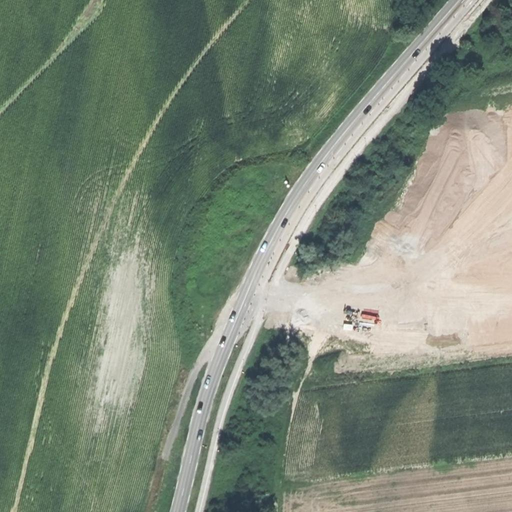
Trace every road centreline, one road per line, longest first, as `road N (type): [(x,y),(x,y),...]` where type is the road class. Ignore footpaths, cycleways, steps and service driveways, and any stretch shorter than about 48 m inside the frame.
road 1 (secondary): [(177,511),(210,382),(279,225),(340,137),(459,0)]
road 2 (track): [(273,511),(295,379),(356,274)]
road 3 (track): [(150,511),(196,367),(231,330)]
